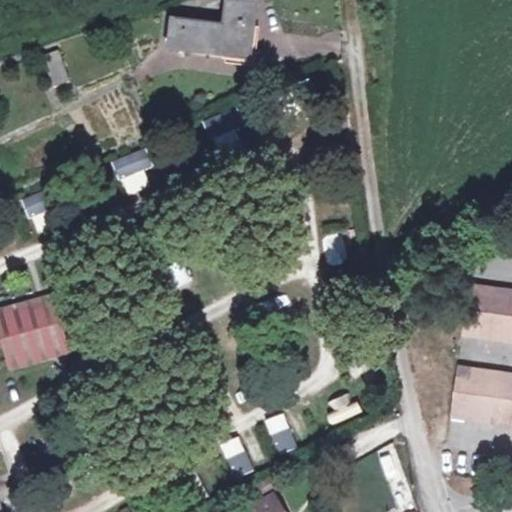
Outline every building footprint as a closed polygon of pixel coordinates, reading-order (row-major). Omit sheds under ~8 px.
[(226,30),(173,23),(168,52),(224,58),(223,68),(252,71),(257,39),(250,37),(255,8),(230,4),(226,30)] [(63,67),(47,72),(53,93),(71,88),(63,67)] [(217,155),(242,145),(235,127),(243,124),(237,108),(203,121),(217,155)] [(113,160),(125,197),(155,187),(143,150),(113,160)] [(36,235),(57,228),(44,191),(23,199),(36,235)] [(511,287),(473,282),(466,332),(511,340),(511,287)] [(54,299),(0,313),(0,329),(11,371),(69,356),(54,299)] [(511,369),(461,362),(454,414),(511,423),(511,369)] [(264,421),(278,456),(298,448),(284,413),(264,421)] [(219,445),(235,479),(254,470),(238,436),(219,445)] [(381,460),(389,482),(402,477),(394,455),(381,460)] [(0,511),(11,511),(1,473),(0,473),(0,511)]
